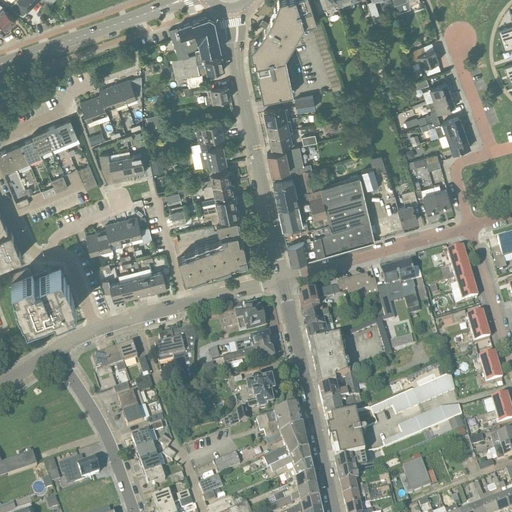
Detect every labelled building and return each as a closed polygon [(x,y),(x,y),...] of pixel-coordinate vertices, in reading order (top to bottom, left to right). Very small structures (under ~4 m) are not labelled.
[(8,0),(12,5),(11,7),(23,15),(37,0),(8,0)] [(302,26),(316,22),(308,0),(277,0),(276,6),(272,15),(268,23),(265,28),(261,35),(255,43),(251,47),(249,49),(249,50),(250,49),(250,50),(252,57),(254,57),(258,75),(257,75),(263,101),(293,94),(285,57),(302,26)] [(331,5),(337,3),(337,2),(336,0),(321,0),(327,14),(333,12),(331,5)] [(348,2),(352,0),(336,0),(337,2),(337,3),(339,10),(349,6),(348,2)] [(374,0),(372,1),(367,3),(372,17),(379,15),(374,0)] [(0,29),(4,26),(6,28),(16,19),(8,12),(2,6),(0,4),(0,29)] [(189,56),(187,52),(195,49),(196,48),(194,40),(198,39),(217,35),(214,21),(207,17),(168,30),(178,58),(189,56)] [(506,27),(497,30),(504,51),(511,48),(511,26),(507,28),(506,27)] [(195,49),(196,54),(196,55),(220,50),(217,35),(198,39),(194,40),(196,48),(195,49)] [(422,46),(420,41),(410,44),(412,50),(422,46)] [(418,61),(421,68),(438,61),(437,58),(438,57),(437,55),(436,54),(434,49),(422,54),(420,48),(423,46),(408,51),(411,64),(418,61)] [(178,59),(172,60),(176,80),(224,70),(220,50),(196,55),(196,54),(189,56),(178,58),(178,59)] [(511,64),(503,67),(503,68),(504,68),(507,76),(508,76),(510,83),(509,83),(509,84),(511,83),(511,64)] [(130,80),(119,83),(126,101),(141,96),(141,77),(130,81),(130,80)] [(427,78),(414,83),(417,89),(429,85),(427,78)] [(127,106),(127,105),(126,101),(119,83),(109,87),(116,105),(117,110),(127,106)] [(434,101),(451,95),(446,83),(429,89),(434,101)] [(205,95),(207,103),(230,98),(228,85),(207,90),(208,94),(205,95)] [(106,108),(116,105),(109,87),(99,91),(100,95),(101,95),(105,108),(106,108)] [(186,96),(193,95),(192,87),(184,89),(186,96)] [(395,88),(387,91),(390,99),(398,96),(395,88)] [(107,113),(106,108),(105,108),(101,95),(100,95),(90,99),(97,117),(107,113)] [(297,112),(315,108),(313,95),(295,99),(297,112)] [(437,112),(437,113),(455,107),(451,95),(434,101),(428,103),(432,113),(424,116),(427,123),(438,118),(436,112),(437,112)] [(86,120),(97,117),(90,99),(80,103),(86,120)] [(266,123),(289,118),(287,107),(264,111),(266,123)] [(157,115),(149,117),(151,130),(159,129),(157,115)] [(446,135),(463,129),(458,117),(442,122),(446,135)] [(269,135),(292,131),(289,118),(266,123),(269,135)] [(438,118),(427,123),(420,125),(422,131),(440,124),(438,118)] [(57,125),(65,143),(78,138),(70,119),(57,125)] [(199,150),(215,147),(215,145),(213,138),(223,136),(220,121),(196,126),(199,141),(190,143),(192,151),(199,150)] [(52,148),(65,143),(57,125),(44,130),(52,148)] [(463,129),(446,135),(451,146),(467,140),(463,129)] [(40,153),(52,148),(44,130),(32,135),(33,139),(41,157),(40,153)] [(270,143),(271,147),(294,143),(292,131),(269,135),(269,137),(268,138),(268,142),(270,143)] [(303,145),(317,142),(315,134),(302,137),(303,145)] [(29,162),(41,157),(33,139),(21,144),(29,162)] [(16,167),(29,162),(21,144),(8,149),(16,167)] [(215,147),(199,150),(203,168),(228,163),(224,144),(215,145),(215,147)] [(310,163),(303,165),(299,146),(266,153),(271,174),(286,170),(288,177),(303,174),(302,171),(312,169),(310,163)] [(0,165),(3,173),(16,167),(8,149),(0,152),(0,165)] [(123,177),(134,175),(130,156),(129,151),(119,153),(123,177)] [(112,179),(123,177),(119,153),(108,155),(108,154),(99,155),(102,170),(110,168),(112,179)] [(130,156),(134,175),(145,172),(141,153),(130,156)] [(381,155),(372,157),(377,173),(385,170),(381,155)] [(427,164),(439,161),(437,155),(427,157),(413,161),(415,167),(427,164)] [(427,164),(429,171),(440,168),(439,161),(427,164)] [(77,170),(80,176),(92,171),(89,165),(77,170)] [(199,188),(230,181),(228,170),(221,172),(220,167),(209,169),(211,179),(197,181),(198,183),(199,188)] [(303,174),(307,192),(316,190),(314,178),(313,176),(312,169),(302,171),(303,174)] [(80,176),(82,182),(94,177),(92,171),(80,176)] [(51,181),(54,187),(65,182),(63,176),(51,181)] [(94,177),(82,182),(86,190),(97,185),(94,177)] [(331,232),(286,244),(288,251),(287,251),(290,264),(307,258),(308,259),(374,241),(373,234),(376,234),(374,226),(371,226),(360,177),(321,188),(329,224),(331,232)] [(298,203),(309,200),(307,192),(297,194),(294,179),(273,184),(278,207),(298,202),(298,203)] [(230,181),(199,188),(191,189),(193,195),(200,194),(200,193),(204,193),(205,198),(217,196),(217,195),(232,192),(230,181)] [(54,187),(57,193),(68,188),(65,182),(54,187)] [(190,184),(191,187),(177,189),(177,192),(191,189),(199,188),(198,183),(190,184)] [(434,194),(439,210),(451,207),(447,190),(441,192),(439,186),(433,187),(434,194)] [(54,187),(42,192),(44,198),(57,193),(54,187)] [(427,214),(439,210),(434,194),(433,187),(421,191),(420,189),(414,191),(414,190),(418,203),(423,201),(427,214)] [(278,207),(282,228),(286,244),(331,232),(329,224),(321,188),(316,190),(307,192),(309,200),(298,203),(298,202),(278,207)] [(402,193),(405,205),(397,207),(402,225),(416,221),(412,205),(418,203),(414,190),(414,189),(402,193)] [(167,203),(177,201),(180,200),(178,193),(166,196),(167,203)] [(204,214),(235,207),(233,196),(223,198),(202,202),(204,214)] [(30,204),(27,198),(15,203),(18,209),(30,204)] [(220,223),(220,221),(238,217),(235,207),(204,214),(205,219),(211,218),(213,224),(217,223),(217,224),(220,223)] [(172,221),(185,217),(183,211),(170,214),(172,221)] [(126,220),(131,238),(142,236),(137,217),(126,220)] [(174,227),(183,224),(186,224),(185,217),(172,221),(174,227)] [(222,240),(194,249),(184,253),(185,255),(178,258),(186,281),(187,281),(186,279),(190,278),(191,282),(193,283),(206,278),(207,276),(205,273),(209,271),(211,276),(212,276),(210,271),(214,269),(215,273),(217,274),(230,270),(230,268),(229,264),(233,263),(235,267),(234,262),(238,261),(239,265),(241,266),(248,263),(243,242),(241,241),(240,236),(236,237),(236,233),(239,232),(240,230),(238,219),(220,223),(217,224),(218,233),(220,233),(222,240)] [(120,241),(131,238),(126,220),(116,223),(120,241)] [(110,244),(111,243),(120,241),(116,223),(105,225),(106,230),(110,244)] [(8,231),(0,234),(0,266),(22,257),(10,230),(8,231)] [(106,230),(96,233),(101,251),(112,248),(111,243),(110,244),(106,230)] [(90,254),(101,251),(96,233),(85,236),(90,254)] [(497,241),(499,248),(491,251),(497,271),(506,268),(503,258),(511,255),(507,238),(505,239),(497,241)] [(462,249),(447,253),(450,266),(466,261),(462,249)] [(453,278),(470,273),(466,261),(450,266),(453,278)] [(400,286),(414,282),(409,263),(395,267),(400,284),(400,286)] [(386,288),(400,284),(395,267),(381,271),(386,288)] [(25,269),(8,275),(14,291),(13,292),(16,299),(15,300),(18,308),(19,308),(22,316),(23,315),(26,323),(47,315),(53,313),(55,317),(76,309),(73,301),(70,293),(71,292),(68,284),(67,284),(64,276),(63,277),(60,269),(39,277),(40,280),(35,282),(32,275),(31,276),(31,274),(30,271),(30,270),(29,270),(28,269),(26,269),(25,269)] [(151,274),(156,292),(167,290),(162,271),(151,274)] [(457,291),(473,286),(470,273),(453,278),(457,291)] [(146,295),(156,292),(151,274),(141,277),(146,295)] [(367,275),(337,283),(339,291),(347,289),(350,301),(378,295),(374,280),(368,282),(367,275)] [(135,298),(146,295),(141,277),(130,279),(135,298)] [(125,300),(135,298),(130,279),(120,282),(125,300)] [(114,303),(125,300),(120,282),(110,285),(109,280),(102,281),(105,294),(111,293),(114,303)] [(430,286),(432,295),(438,293),(435,285),(430,286)] [(457,291),(461,303),(477,298),(473,286),(457,291)] [(305,316),(321,312),(318,300),(333,296),(331,288),(297,295),(300,310),(303,309),(305,316)] [(407,310),(419,307),(415,294),(404,298),(407,310)] [(379,297),(382,309),(389,308),(386,295),(379,297)] [(262,327),(262,324),(261,323),(264,323),(262,314),(261,314),(259,309),(254,310),(253,307),(234,311),(235,312),(223,315),(218,317),(221,330),(229,328),(238,326),(240,331),(246,330),(246,331),(262,327)] [(305,331),(325,327),(323,320),(329,319),(327,313),(302,319),(305,331)] [(469,331),(485,326),(482,314),(466,319),(469,331)] [(381,319),(349,332),(351,336),(376,325),(386,357),(392,355),(381,319)] [(469,331),(473,344),(489,339),(485,326),(469,331)] [(193,352),(195,337),(192,327),(178,331),(179,334),(176,335),(183,364),(180,364),(185,382),(195,380),(193,370),(193,352)] [(305,331),(309,345),(328,341),(325,327),(305,331)] [(174,366),(180,364),(183,364),(176,335),(172,336),(171,333),(158,336),(160,345),(153,347),(157,361),(172,357),(174,366)] [(258,338),(250,340),(245,341),(246,344),(235,347),(236,354),(268,346),(268,343),(270,343),(268,335),(258,338)] [(312,359),(313,367),(343,360),(339,338),(328,341),(309,345),(310,353),(311,359),(312,359)] [(123,363),(137,359),(132,344),(118,349),(123,363)] [(254,356),(255,362),(273,358),(271,350),(269,350),(268,346),(236,354),(223,357),(224,363),(254,356)] [(126,370),(123,363),(118,349),(105,353),(110,368),(116,366),(118,372),(126,370)] [(110,368),(105,353),(91,358),(96,373),(98,378),(112,373),(110,368)] [(482,372),(498,367),(494,355),(478,360),(482,372)] [(148,376),(150,376),(144,358),(138,360),(143,374),(147,373),(148,376)] [(334,381),(344,377),(347,376),(347,375),(343,360),(313,367),(315,374),(316,381),(318,388),(335,385),(334,381)] [(444,376),(439,363),(426,369),(418,373),(407,378),(408,380),(409,381),(428,372),(437,369),(440,378),(444,376)] [(202,366),(204,377),(215,375),(212,364),(202,366)] [(197,379),(204,377),(202,366),(194,368),(197,379)] [(482,372),(485,384),(501,380),(498,367),(482,372)] [(347,375),(347,376),(344,377),(347,389),(346,390),(346,391),(337,393),(335,385),(318,388),(322,404),(359,396),(360,395),(355,374),(347,375)] [(137,387),(150,382),(148,376),(135,381),(137,387)] [(442,380),(448,392),(454,389),(450,377),(442,380)] [(257,408),(258,408),(266,406),(273,404),(270,392),(274,391),(271,378),(261,380),(258,378),(253,379),(251,382),(245,383),(248,396),(242,397),(243,404),(248,403),(249,408),(257,407),(257,408)] [(441,395),(448,392),(442,380),(436,383),(441,395)] [(139,392),(139,393),(152,388),(150,382),(137,387),(139,392)] [(435,398),(441,395),(436,383),(429,386),(435,398)] [(127,384),(113,389),(115,395),(129,390),(127,384)] [(428,401),(435,398),(429,386),(423,389),(428,401)] [(421,404),(428,401),(423,389),(416,391),(421,404)] [(415,407),(421,404),(416,391),(409,394),(415,407)] [(123,413),(137,408),(143,406),(139,393),(139,392),(118,399),(123,413)] [(408,409),(415,407),(409,394),(403,397),(408,409)] [(325,420),(363,411),(360,395),(359,396),(322,404),(325,420)] [(494,413),(510,408),(506,396),(491,400),(494,413)] [(402,412),(408,409),(403,397),(396,399),(402,412)] [(395,415),(402,412),(396,399),(390,402),(392,407),(395,415)] [(267,441),(279,436),(302,427),(297,406),(277,411),(256,417),(260,432),(264,431),(267,441)] [(449,407),(454,418),(461,415),(458,406),(449,407)] [(446,421),(454,418),(449,407),(440,408),(446,421)] [(127,427),(142,422),(137,408),(123,413),(127,427)] [(238,422),(239,422),(249,420),(246,408),(236,411),(238,422)] [(440,424),(446,421),(440,408),(434,411),(440,424)] [(496,421),(498,425),(511,421),(511,414),(510,408),(494,413),(476,418),(477,422),(482,421),(482,424),(496,421)] [(434,427),(440,424),(434,411),(428,413),(434,427)] [(335,460),(364,453),(361,442),(360,436),(362,436),(364,435),(365,435),(365,434),(366,433),(366,432),(365,432),(365,431),(364,431),(364,430),(363,430),(359,431),(355,413),(326,420),(328,430),(327,430),(329,440),(330,440),(335,460)] [(428,429),(434,427),(428,413),(422,416),(428,429)] [(150,426),(161,422),(159,415),(148,419),(150,426)] [(422,432),(428,429),(422,416),(416,418),(422,432)] [(448,422),(452,430),(463,426),(459,417),(448,422)] [(416,434),(422,432),(416,418),(410,421),(416,434)] [(410,437),(416,434),(410,421),(404,424),(410,437)] [(161,422),(150,426),(152,432),(163,428),(161,422)] [(404,439),(410,437),(404,424),(398,426),(402,434),(404,439)] [(282,441),(285,448),(304,439),(302,427),(279,436),(267,441),(265,441),(268,446),(282,441)] [(466,434),(463,428),(457,430),(460,436),(466,434)] [(135,450),(152,444),(148,431),(131,437),(135,450)] [(494,449),(511,443),(511,433),(511,431),(490,437),(494,449)] [(472,445),(483,442),(481,435),(470,438),(472,445)] [(167,448),(167,449),(171,443),(162,436),(158,442),(167,448)] [(462,455),(472,451),(467,437),(458,442),(462,455)] [(275,465),(307,451),(304,439),(285,448),(264,458),(268,468),(270,467),(275,465)] [(511,443),(494,449),(497,460),(511,456),(511,443)] [(139,461),(156,456),(152,444),(135,450),(139,461)] [(167,449),(167,448),(162,454),(171,460),(175,454),(167,449)] [(246,448),(222,459),(213,463),(218,474),(251,459),(246,448)] [(292,465),(294,470),(310,463),(307,451),(275,465),(270,467),(272,473),(292,465)] [(337,473),(367,466),(366,466),(364,453),(335,460),(334,460),(334,461),(337,473)] [(0,461),(0,477),(8,475),(8,476),(36,467),(32,454),(4,463),(4,464),(1,465),(0,463),(0,462),(0,461)] [(402,467),(411,463),(421,459),(419,454),(413,457),(414,460),(402,464),(402,467)] [(144,474),(160,468),(156,456),(139,461),(144,474)] [(94,460),(81,465),(78,457),(58,464),(62,475),(72,472),(75,482),(99,473),(94,460)] [(45,462),(49,473),(56,470),(53,459),(45,462)] [(422,489),(431,485),(427,475),(426,474),(421,459),(411,463),(422,489)] [(480,471),(493,466),(491,461),(478,465),(480,471)] [(287,484),(295,482),(313,475),(310,463),(294,470),(283,474),(287,484)] [(411,463),(402,467),(405,474),(412,492),(412,493),(422,489),(411,463)] [(337,473),(340,484),(355,481),(355,480),(358,480),(357,475),(375,471),(373,464),(366,466),(367,466),(337,473)] [(148,486),(165,480),(160,468),(144,474),(148,486)] [(427,475),(431,485),(437,483),(432,471),(426,474),(427,475)] [(184,480),(181,473),(171,476),(173,483),(184,480)] [(412,492),(405,474),(399,476),(406,495),(412,492)] [(276,503),(289,498),(315,487),(313,475),(295,482),(296,487),(274,496),(276,503)] [(203,496),(212,491),(223,488),(218,476),(198,484),(203,496)] [(342,496),(368,490),(367,485),(362,486),(362,485),(356,486),(355,481),(340,484),(342,496)] [(509,510),(511,508),(511,491),(507,493),(503,483),(499,484),(509,510)] [(81,495),(86,510),(109,502),(103,487),(92,491),(90,484),(73,490),(75,497),(81,495)] [(473,485),(483,511),(496,511),(490,494),(482,496),(477,484),(473,485)] [(490,494),(496,511),(502,511),(509,510),(499,484),(495,486),(497,491),(490,494)] [(470,511),(483,511),(473,485),(469,487),(474,500),(467,502),(469,508),(470,511)] [(299,500),(301,506),(318,498),(315,487),(289,498),(276,503),(271,505),(273,511),(293,505),(292,502),(299,500)] [(345,508),(360,504),(359,499),(365,498),(364,495),(369,494),(368,490),(342,496),(345,508)] [(156,509),(173,503),(169,491),(152,497),(156,509)] [(179,501),(190,498),(188,491),(177,495),(179,501)] [(212,491),(203,496),(202,496),(205,502),(215,499),(212,491)] [(456,506),(456,507),(461,505),(457,495),(452,496),(456,506)] [(55,498),(47,501),(49,506),(52,508),(57,506),(55,498)] [(190,498),(179,501),(182,508),(192,504),(190,498)] [(208,511),(224,511),(229,510),(244,504),(242,499),(233,503),(231,498),(207,508),(208,511)] [(316,511),(320,510),(318,498),(301,506),(287,511),(286,511),(316,511)] [(427,499),(418,502),(420,507),(429,504),(427,499)] [(157,511),(175,511),(173,503),(156,509),(157,511)] [(250,511),(246,503),(244,504),(229,510),(230,511),(250,511)]
